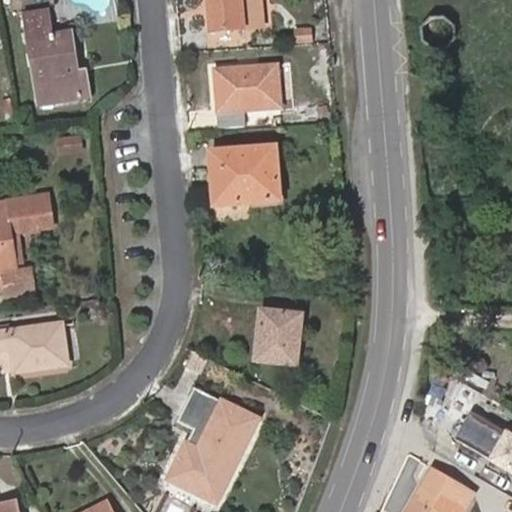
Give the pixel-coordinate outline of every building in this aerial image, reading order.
[(242,20),(262,18),(260,0),(209,0),(211,29),(243,28),(242,20)] [(46,12),(26,15),(39,104),(89,98),(86,73),(76,74),(70,33),(50,35),(46,12)] [(455,26),(445,17),(432,19),(424,30),(423,40),(434,50),(449,48),(456,38),(455,26)] [(262,26),(262,18),(242,20),(243,28),(262,26)] [(276,67),(216,71),(220,126),(244,124),(243,110),(278,107),(276,67)] [(31,125),(61,121),(59,110),(30,114),(31,125)] [(81,136),(57,139),(59,154),(83,151),(81,136)] [(275,148),(210,153),(213,205),(278,201),(275,148)] [(0,225),(49,218),(46,195),(0,201),(0,225)] [(49,218),(0,225),(0,290),(6,290),(7,297),(34,293),(32,271),(16,273),(15,264),(14,264),(10,228),(50,222),(49,218)] [(14,264),(15,264),(20,263),(16,233),(50,228),(50,222),(10,228),(14,264)] [(302,317),(262,311),(256,360),(296,364),(302,317)] [(62,325),(0,333),(0,348),(11,347),(15,371),(66,365),(62,325)] [(169,480),(215,502),(257,419),(194,387),(177,421),(194,430),(169,480)] [(470,464),(485,473),(505,436),(491,427),(470,464)] [(511,439),(505,436),(485,473),(511,488),(511,439)] [(405,511),(465,511),(476,493),(432,467),(414,498),(405,511)]
